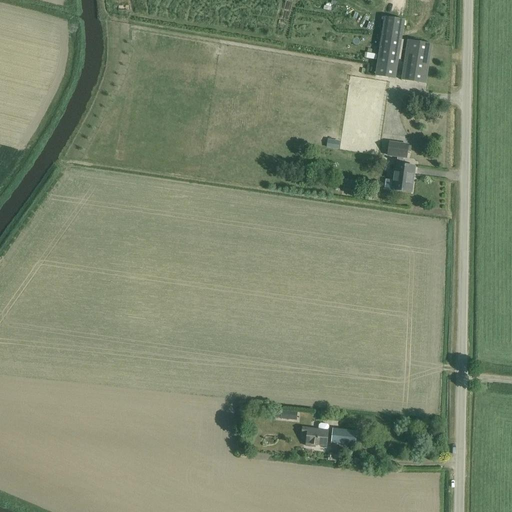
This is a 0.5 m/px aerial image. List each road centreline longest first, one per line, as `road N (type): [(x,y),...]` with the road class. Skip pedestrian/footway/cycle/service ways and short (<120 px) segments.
road 1 (unclassified): [(462,376),(468,0)]
road 2 (unknown): [(462,462),(312,450)]
road 3 (unclassified): [(461,511),(462,376)]
